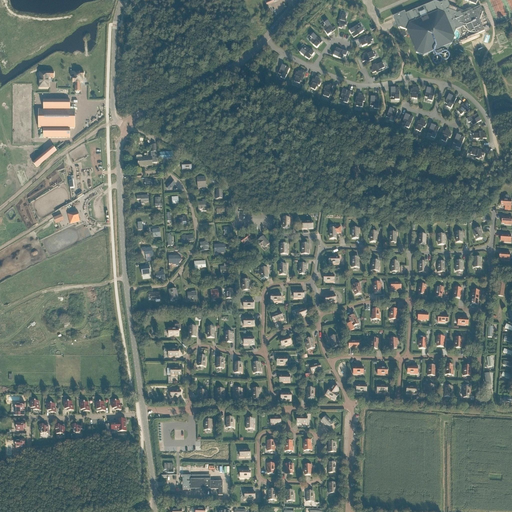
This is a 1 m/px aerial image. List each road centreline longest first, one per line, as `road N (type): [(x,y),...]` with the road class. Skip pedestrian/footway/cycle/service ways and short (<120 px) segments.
road 1 (residential): [(263,40),(345,82),(423,79),(455,88),(483,113),(491,155)]
road 2 (unclassified): [(119,176),(171,175),(196,226),(194,249),(168,284),(126,289)]
road 3 (residential): [(288,433),(317,437),(319,475),(307,483),(258,476),(258,441),(267,433)]
road 4 (unclassified): [(125,127),(263,40)]
road 5 (unknown): [(0,249),(62,211),(93,211),(119,185)]
road 6 (unknown): [(0,211),(107,125)]
road 7 (residential): [(265,353),(192,349),(190,410)]
road 8 (unclassified): [(125,127),(111,98),(122,0)]
road 9 (residential): [(397,402),(476,406),(481,359)]
road 10 (unclassified): [(143,412),(126,289)]
